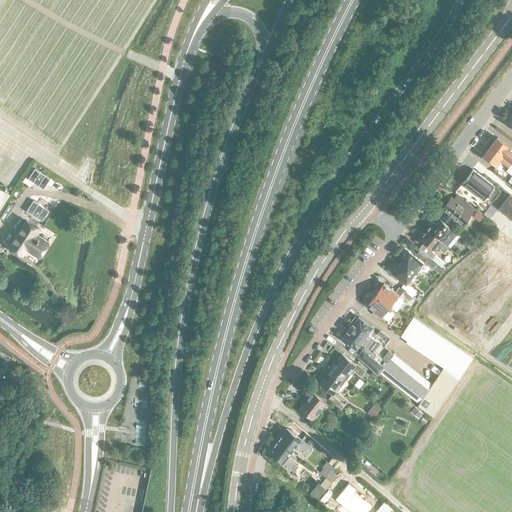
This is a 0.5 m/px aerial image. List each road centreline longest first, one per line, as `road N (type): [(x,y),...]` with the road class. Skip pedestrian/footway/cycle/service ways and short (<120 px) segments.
road 1 (primary): [(192,511),(276,281),(315,208),(459,0)]
road 2 (primary): [(351,0),(267,196),(188,511)]
road 3 (primary): [(269,44),(219,168),(184,300),(170,511)]
road 4 (tertiary): [(233,511),(247,431),(277,346),(312,278),(363,207)]
road 5 (secondary): [(125,314),(178,77),(203,16)]
road 6 (tertiary): [(363,207),(511,14)]
road 7 (unclassified): [(511,81),(399,232)]
road 8 (unclassified): [(399,232),(294,367)]
road 9 (track): [(52,0),(126,54),(162,68)]
